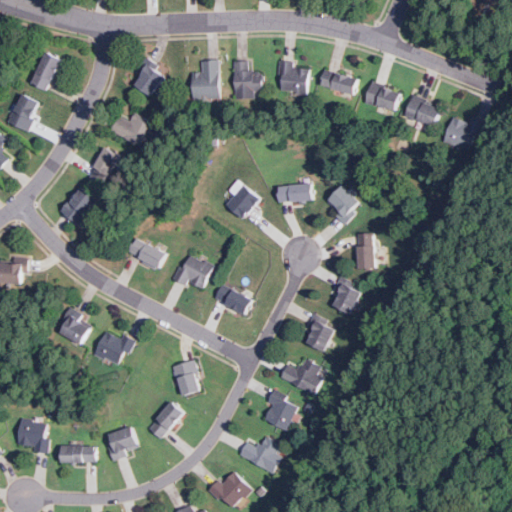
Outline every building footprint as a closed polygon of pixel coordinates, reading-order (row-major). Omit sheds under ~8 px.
[(49,91),(64,59),(48,52),(33,84),(49,91)] [(133,80),(151,92),(167,69),(149,57),(133,80)] [(222,60),(203,60),(203,97),(222,97),(222,60)] [(236,98),(264,98),(264,71),(252,71),(252,61),(236,61),(236,98)] [(310,94),(310,68),(297,68),(297,61),(282,61),(282,94),(310,94)] [(356,95),(361,79),(327,69),(322,85),(356,95)] [(404,95),(376,81),(367,100),(395,113),(404,95)] [(28,132),(44,105),(26,94),(10,121),(28,132)] [(436,128),(444,107),(416,95),(408,116),(436,128)] [(122,115),(114,131),(148,148),(160,125),(136,112),(132,120),(122,115)] [(473,149),(482,124),(457,114),(447,139),(473,149)] [(11,140),(0,132),(0,166),(3,169),(11,157),(3,152),(11,140)] [(123,157),(109,148),(90,178),(105,186),(123,157)] [(229,205),(244,220),(263,201),(242,180),(232,190),(238,196),(229,205)] [(280,185),(280,202),(315,202),(315,185),(280,185)] [(340,212),(337,215),(347,224),(365,205),(345,186),(329,202),(340,212)] [(63,210),(79,225),(100,202),(85,187),(63,210)] [(377,234),(361,234),(361,270),(377,270),(377,234)] [(159,270),(169,256),(140,237),(131,252),(159,270)] [(203,291),(216,267),(190,253),(177,277),(203,291)] [(1,284),(24,285),(25,265),(1,264),(1,284)] [(365,294),(344,278),(336,288),(343,294),(336,304),(350,314),(365,294)] [(256,299),(224,284),(217,300),(249,315),(256,299)] [(94,327),(73,315),(62,333),(83,345),(94,327)] [(316,342),(328,349),(339,329),(314,315),(305,331),(318,338),(316,342)] [(135,341),(107,330),(97,355),(126,366),(135,341)] [(290,364),(283,378),(317,394),(328,369),(305,359),(301,369),(290,364)] [(203,392),(197,361),(177,365),(183,396),(203,392)] [(290,429),(301,406),(276,395),(266,418),(290,429)] [(151,427),(163,438),(187,414),(175,402),(151,427)] [(50,452),(52,437),(48,437),(50,422),(24,418),(20,444),(36,446),(35,450),(50,452)] [(142,450),(135,427),(110,434),(117,457),(142,450)] [(279,453),(283,446),(266,436),(260,447),(249,441),(242,455),(275,473),(285,457),(279,453)] [(98,444),(64,444),(64,462),(98,462),(98,444)] [(224,483),(221,480),(213,488),(234,509),(254,489),(236,471),(224,483)]
